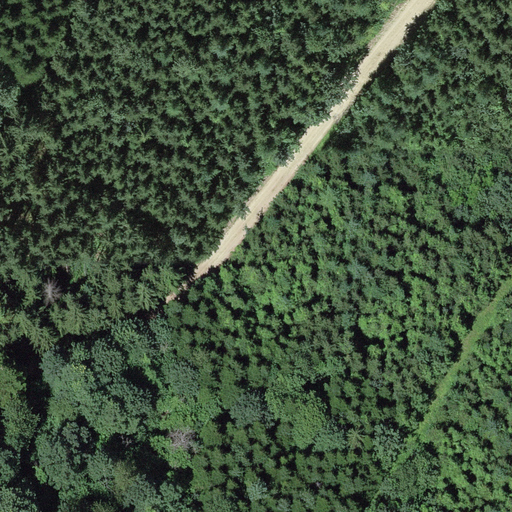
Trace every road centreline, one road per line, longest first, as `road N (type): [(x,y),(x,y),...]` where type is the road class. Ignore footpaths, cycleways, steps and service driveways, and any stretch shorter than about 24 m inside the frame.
road 1 (track): [(422,0),(193,287),(145,326),(76,363),(0,376)]
road 2 (track): [(361,511),(511,272)]
